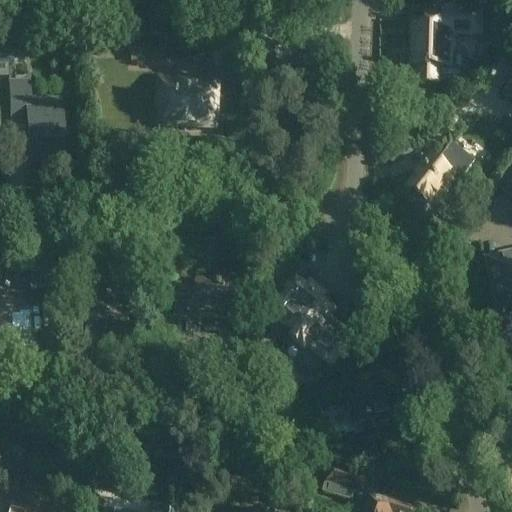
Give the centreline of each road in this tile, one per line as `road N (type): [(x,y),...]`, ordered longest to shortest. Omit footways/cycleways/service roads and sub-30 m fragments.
road 1 (residential): [(0,222),(360,224)]
road 2 (residential): [(479,511),(421,307),(381,241),(360,224)]
road 3 (residential): [(360,224),(356,0)]
